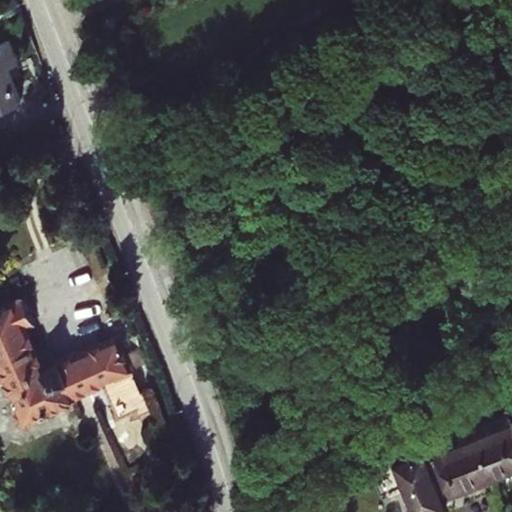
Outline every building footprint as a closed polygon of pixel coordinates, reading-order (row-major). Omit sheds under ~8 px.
[(0,111),(27,100),(14,67),(25,62),(17,39),(6,44),(0,29),(0,111)] [(50,413),(144,371),(131,336),(57,367),(39,327),(48,323),(36,295),(0,310),(0,334),(30,406),(26,414),(32,422),(42,424),(47,422),(50,413)] [(144,330),(131,336),(144,371),(155,393),(167,387),(144,330)] [(511,416),(485,426),(501,471),(511,466),(511,416)] [(501,471),(485,426),(440,443),(435,431),(393,447),(398,462),(410,458),(430,511),(461,499),(457,487),(501,471)]
